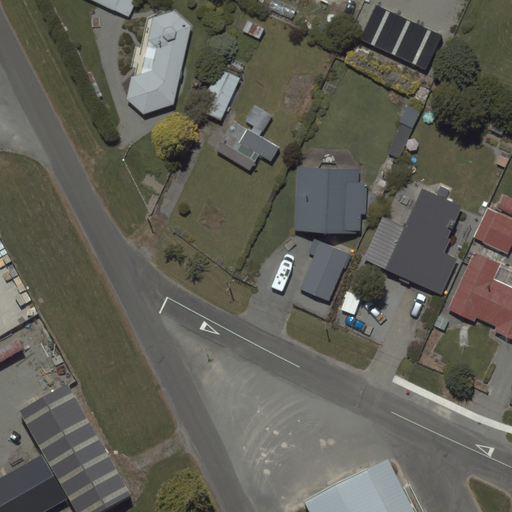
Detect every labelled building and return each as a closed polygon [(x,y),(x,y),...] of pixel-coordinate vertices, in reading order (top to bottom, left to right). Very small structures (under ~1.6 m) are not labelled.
[(90,0),(127,17),(135,0),(90,0)] [(138,116),(174,109),(192,29),(174,12),(147,18),(127,102),(138,116)] [(266,26),(247,16),(238,32),(258,42),(266,26)] [(242,78),(222,67),(199,112),(219,122),(242,78)] [(238,122),(215,153),(245,176),(259,158),(270,166),(284,149),(263,133),(274,119),(257,106),(242,125),(238,122)] [(379,195),(358,195),(358,172),(297,172),(297,233),(316,249),(295,295),(327,309),(358,241),(358,216),(379,216),(379,195)] [(511,180),(506,177),(491,205),(511,215),(511,180)] [(406,228),(384,217),(362,265),(436,300),(456,257),(445,251),(464,210),(423,191),(406,228)] [(511,243),(511,221),(486,209),(470,243),(504,260),(511,243)] [(471,327),(475,318),(497,329),(494,336),(511,344),(511,273),(471,253),(441,312),(471,327)] [(66,511),(111,487),(49,379),(0,407),(0,421),(19,453),(0,464),(0,511),(7,511),(43,492),(54,511),(66,511)] [(391,511),(364,453),(279,494),(287,511),(391,511)]
